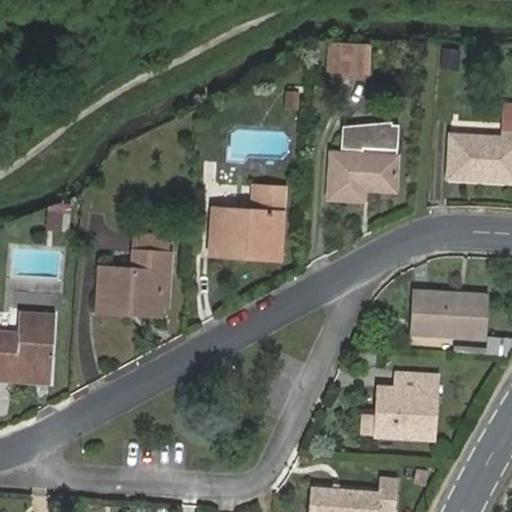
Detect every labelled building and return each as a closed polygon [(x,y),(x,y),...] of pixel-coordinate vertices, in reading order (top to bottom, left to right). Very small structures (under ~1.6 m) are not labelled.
[(342,72),(343,43),(332,43),(331,72),(342,72)] [(373,45),(343,43),(342,72),(371,73),(373,45)] [(462,50),(447,49),(446,64),(461,65),(462,50)] [(284,91),(282,109),(296,110),(297,92),(284,91)] [(333,152),(329,198),(364,200),(364,190),(365,184),(372,184),(371,190),(395,191),(400,125),(380,124),(379,129),(345,132),(344,148),(362,150),(362,154),(333,152)] [(453,135),(450,177),(511,180),(511,134),(505,134),(505,139),(453,135)] [(214,208),(210,254),(280,259),(286,188),(254,186),(252,210),(214,208)] [(48,212),(46,229),(63,230),(65,213),(48,212)] [(134,234),(133,252),(173,255),(174,237),(134,234)] [(173,255),(133,252),(131,267),(99,265),(96,311),(131,314),(132,303),(162,304),(164,275),(171,275),(173,255)] [(169,305),(171,275),(164,275),(162,304),(169,305)] [(461,301),(462,293),(417,291),(413,333),(483,338),(486,295),(473,294),(473,301),(461,301)] [(161,316),(162,304),(132,303),(131,314),(161,316)] [(0,332),(0,370),(18,372),(19,363),(38,364),(37,382),(52,382),(57,316),(20,312),(17,334),(0,332)] [(390,318),(389,332),(404,332),(405,319),(390,318)] [(488,348),(487,357),(505,358),(511,345),(511,338),(489,337),(488,348)] [(488,348),(456,346),(456,355),(487,357),(488,348)] [(379,365),(379,352),(358,351),(356,364),(379,365)] [(18,372),(0,370),(0,378),(19,380),(37,382),(38,364),(19,363),(18,372)] [(396,387),(386,387),(384,414),(376,414),(375,436),(433,439),(438,373),(397,371),(396,387)] [(384,414),(386,387),(378,386),(376,414),(384,414)] [(361,435),(375,436),(376,414),(362,414),(361,435)] [(427,469),(417,468),(415,482),(426,483),(427,469)] [(376,511),(376,510),(395,511),(398,478),(378,476),(378,491),(311,486),(308,511),(376,511)]
